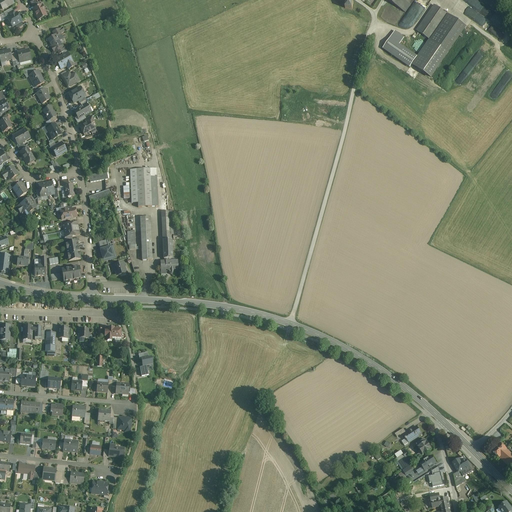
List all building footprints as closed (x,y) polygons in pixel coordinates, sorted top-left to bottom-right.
[(10,0),(1,0),(0,1),(0,3),(3,10),(13,4),(10,0)] [(353,1),(346,0),(344,8),(352,9),(353,1)] [(400,0),(396,6),(399,9),(402,5),(405,0),(400,0)] [(410,0),(406,7),(402,5),(399,9),(405,13),(414,0),(410,0)] [(430,40),(447,15),(434,5),(416,31),(430,40)] [(42,6),(33,10),(38,21),(45,17),(44,14),(45,13),(42,6)] [(470,8),(465,14),(497,37),(500,33),(499,33),(501,30),(470,8)] [(12,9),(4,13),(7,19),(9,19),(11,17),(9,15),(14,13),(12,9)] [(22,22),(17,13),(15,15),(14,12),(14,13),(9,15),(11,17),(9,19),(10,21),(10,23),(12,28),(22,22)] [(430,41),(449,54),(467,28),(447,15),(430,40),(430,41)] [(62,28),(52,32),(55,36),(48,40),(50,43),(52,46),(51,47),(54,53),(58,51),(64,48),(63,45),(61,46),(58,40),(63,38),(61,34),(65,32),(62,28)] [(404,37),(396,31),(383,49),(411,68),(413,65),(419,57),(400,43),(404,37)] [(449,54),(430,41),(419,57),(413,65),(432,78),(449,54)] [(10,50),(0,52),(0,59),(1,63),(12,60),(11,55),(10,50)] [(28,50),(17,53),(19,61),(20,63),(30,61),(28,50)] [(69,58),(66,59),(64,55),(56,60),(61,70),(67,67),(73,63),(73,62),(72,63),(69,58)] [(34,69),(22,72),(26,78),(29,76),(29,77),(36,73),(34,69)] [(29,77),(35,88),(45,82),(38,72),(36,73),(29,77)] [(75,74),(68,78),(67,75),(63,77),(62,78),(68,88),(80,81),(75,74)] [(80,88),(68,95),(74,104),(78,102),(85,98),(86,97),(80,88)] [(51,100),(45,89),(44,90),(37,94),(36,94),(42,105),(51,100)] [(0,103),(0,114),(9,110),(4,101),(0,103)] [(82,107),(74,111),(79,120),(91,113),(86,104),(82,107)] [(57,117),(51,107),(43,111),(49,121),(50,121),(56,117),(57,117)] [(296,112),(295,122),(326,126),(327,122),(329,122),(330,117),(296,112)] [(3,121),(0,122),(0,126),(4,132),(12,127),(7,119),(3,121)] [(86,124),(80,128),(84,135),(87,133),(88,134),(95,130),(92,124),(90,122),(86,124)] [(62,135),(56,125),(47,130),(53,140),(62,135)] [(25,129),(14,136),(19,145),(23,143),(30,138),(25,129)] [(57,146),(51,149),(56,157),(66,152),(62,143),(57,146)] [(22,152),(20,153),(27,164),(34,160),(28,149),(22,152)] [(18,175),(13,167),(5,172),(1,175),(5,179),(8,177),(10,180),(11,180),(16,177),(18,175)] [(156,169),(150,170),(152,207),(158,207),(156,169)] [(150,170),(137,170),(130,171),(132,204),(138,203),(138,208),(152,207),(150,170)] [(28,193),(21,183),(13,189),(19,198),(28,193)] [(46,184),(41,185),(39,189),(41,197),(48,196),(46,184)] [(53,187),(50,184),(46,184),(48,196),(55,195),(53,187)] [(68,185),(64,186),(64,187),(62,188),(61,188),(62,193),(63,196),(66,195),(66,198),(68,197),(68,198),(69,199),(70,199),(71,199),(72,198),(72,197),(74,196),(72,185),(68,185)] [(32,199),(27,203),(26,201),(23,203),(20,205),(24,212),(27,210),(29,213),(30,213),(36,208),(32,202),(34,201),(32,199)] [(66,211),(61,212),(62,221),(77,218),(75,209),(66,211)] [(150,217),(141,218),(143,261),(152,261),(150,217)] [(70,225),(63,226),(63,227),(64,232),(79,230),(78,227),(77,224),(70,225)] [(79,230),(64,232),(65,238),(72,237),(79,235),(79,233),(79,232),(79,230)] [(5,237),(0,239),(0,249),(9,246),(5,237)] [(107,240),(98,243),(100,249),(109,247),(107,240)] [(74,242),(66,244),(69,262),(81,260),(79,252),(80,252),(79,250),(78,242),(74,242)] [(100,249),(99,250),(103,262),(116,259),(113,246),(109,247),(100,249)] [(172,252),(170,252),(164,252),(164,260),(166,259),(166,262),(174,262),(174,259),(173,259),(172,252)] [(10,256),(0,255),(0,273),(8,274),(10,256)] [(29,259),(18,258),(17,266),(28,267),(29,259)] [(42,261),(35,261),(35,277),(46,276),(45,267),(46,267),(46,259),(45,259),(46,261),(42,261),(42,259),(42,261)] [(166,262),(161,262),(161,272),(169,272),(174,272),(178,272),(178,262),(174,262),(166,262)] [(123,263),(114,266),(115,269),(117,275),(126,272),(123,263)] [(79,268),(62,271),(64,283),(82,280),(79,268)] [(10,326),(1,326),(0,340),(9,341),(10,326)] [(68,329),(65,329),(65,327),(61,326),(61,327),(60,327),(59,339),(60,339),(60,340),(63,340),(63,342),(68,342),(68,339),(68,329)] [(32,327),(24,327),(23,340),(32,341),(32,331),(32,329),(32,327)] [(41,327),(37,327),(37,328),(37,329),(32,329),(32,331),(33,331),(35,331),(35,340),(40,341),(40,340),(41,331),(41,327)] [(115,329),(105,329),(105,339),(107,339),(107,342),(111,342),(111,339),(115,339),(114,340),(116,343),(119,343),(120,340),(120,339),(121,339),(121,335),(123,336),(123,333),(121,333),(121,330),(115,329)] [(89,330),(80,330),(80,337),(79,342),(79,343),(84,343),(84,339),(88,339),(89,330)] [(56,334),(46,334),(45,352),(55,352),(56,334)] [(151,356),(141,359),(143,368),(153,366),(151,356)] [(36,377),(22,376),(22,379),(21,385),(21,386),(35,387),(36,377)] [(61,379),(52,379),(48,379),(47,389),(60,390),(61,379)] [(82,383),(72,382),(72,390),(81,391),(82,387),(82,383)] [(108,384),(97,384),(97,393),(108,394),(108,387),(108,384)] [(117,384),(116,384),(116,388),(116,394),(128,395),(129,385),(117,384)] [(14,402),(2,401),(1,411),(7,411),(7,416),(12,416),(13,412),(13,410),(14,402)] [(40,404),(22,402),(22,404),(21,404),(21,408),(21,413),(39,415),(40,404)] [(63,406),(59,405),(58,406),(51,406),(51,413),(50,412),(50,414),(52,414),(52,416),(62,417),(63,406)] [(82,408),(73,407),(72,420),(72,421),(80,421),(80,418),(85,418),(86,408),(82,407),(82,408)] [(104,411),(99,411),(98,422),(109,423),(110,423),(110,418),(111,413),(104,412),(104,411)] [(131,420),(119,418),(118,425),(118,430),(125,431),(125,433),(130,433),(131,420)] [(416,427),(403,435),(406,439),(405,440),(402,442),(404,446),(409,443),(409,444),(422,435),(416,427)] [(403,429),(395,435),(397,438),(405,432),(403,429)] [(11,434),(0,432),(0,434),(0,441),(10,443),(11,439),(11,434)] [(32,436),(21,435),(20,444),(31,445),(32,436)] [(56,442),(43,441),(42,450),(55,451),(56,442)] [(78,442),(65,441),(64,451),(72,451),(72,453),(77,454),(78,442)] [(419,447),(419,448),(424,455),(432,449),(427,442),(419,447)] [(506,450),(500,445),(493,453),(499,458),(506,450)] [(101,448),(91,446),(91,448),(90,455),(100,457),(101,448)] [(123,450),(115,449),(115,446),(110,446),(110,451),(109,458),(123,460),(124,449),(123,449),(123,450)] [(511,455),(506,450),(499,458),(511,469),(511,455)] [(472,472),(461,452),(450,459),(458,473),(460,472),(463,477),(472,472)] [(434,454),(420,462),(425,470),(439,463),(434,454)] [(11,464),(0,463),(0,462),(0,471),(9,472),(11,464)] [(35,467),(20,465),(19,467),(19,473),(18,474),(29,475),(29,481),(35,482),(36,474),(35,474),(35,467)] [(57,470),(44,468),(42,481),(55,482),(56,475),(57,475),(56,484),(60,485),(61,481),(62,473),(56,472),(57,470)] [(460,472),(458,473),(454,476),(457,488),(467,483),(463,477),(460,472)] [(84,475),(71,474),(70,484),(83,486),(84,475)] [(399,479),(396,475),(390,479),(393,483),(399,479)] [(108,484),(93,482),(92,488),(94,489),(95,495),(104,496),(106,496),(107,492),(108,491),(108,484)] [(440,500),(431,502),(431,503),(433,502),(433,503),(432,503),(433,505),(434,508),(433,508),(433,509),(441,507),(442,510),(450,508),(448,499),(440,500)] [(510,511),(511,511),(511,509),(507,502),(499,508),(501,511),(510,511)]
